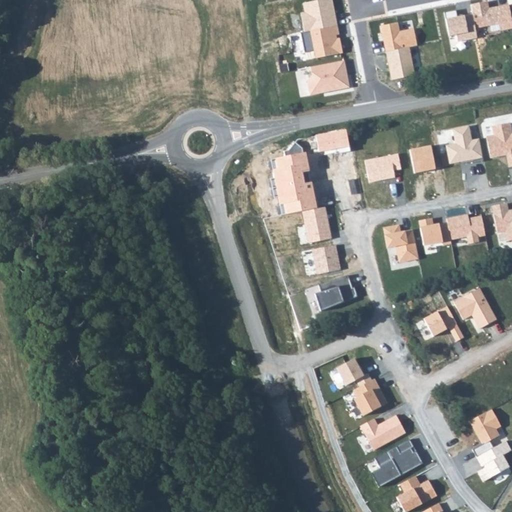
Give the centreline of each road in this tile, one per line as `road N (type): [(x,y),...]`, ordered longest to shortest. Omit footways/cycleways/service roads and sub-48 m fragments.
road 1 (residential): [(218,219),(265,356),(293,366),(392,329)]
road 2 (residential): [(353,223),(511,190)]
road 3 (residential): [(414,388),(449,468),(480,511)]
road 4 (secondary): [(375,109),(511,83)]
road 5 (secondary): [(0,180),(125,156)]
